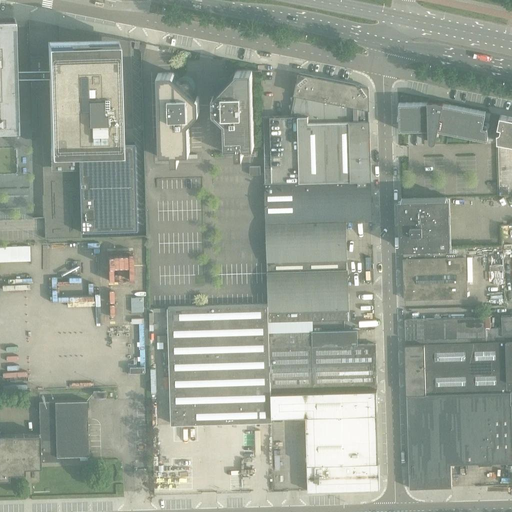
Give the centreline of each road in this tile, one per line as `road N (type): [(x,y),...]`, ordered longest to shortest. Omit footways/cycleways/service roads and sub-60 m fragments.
road 1 (unclassified): [(396,511),(384,67)]
road 2 (unclassified): [(31,0),(384,67)]
road 3 (secondary): [(173,0),(389,45)]
road 4 (unclassified): [(384,67),(511,97)]
road 5 (secondary): [(389,45),(511,73)]
